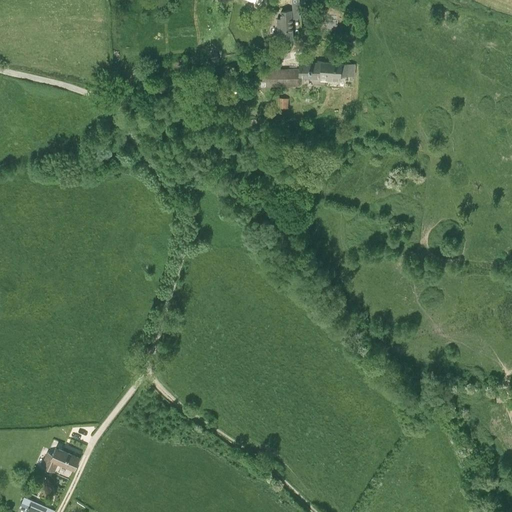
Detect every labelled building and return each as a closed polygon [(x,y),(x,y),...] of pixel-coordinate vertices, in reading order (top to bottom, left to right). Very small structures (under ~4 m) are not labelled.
[(291,19),(293,18),(293,12),(291,12),(291,11),(281,12),(281,18),(278,19),(278,37),(292,37),(291,19)] [(322,29),(337,29),(337,16),(322,15),(322,29)] [(324,65),(324,62),(317,61),(317,64),(299,62),(298,69),(266,69),(266,74),(251,73),(251,87),(298,86),(298,76),(319,77),(319,80),(328,80),(328,79),(326,79),(327,66),(324,65)] [(341,74),(342,63),(324,62),(324,65),(327,66),(326,79),(328,79),(328,80),(340,81),(341,74)] [(278,106),(288,107),(288,98),(278,97),(278,106)] [(74,468),(79,457),(56,447),(53,454),(48,452),(42,466),(53,470),(58,461),(74,468)] [(20,507),(27,510),(29,505),(43,511),(45,511),(48,508),(24,497),(20,507)]
